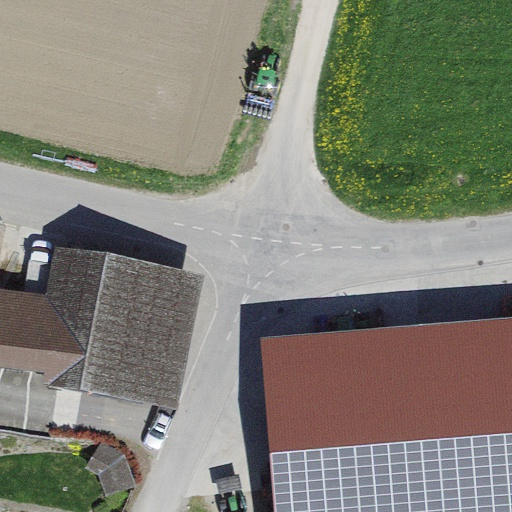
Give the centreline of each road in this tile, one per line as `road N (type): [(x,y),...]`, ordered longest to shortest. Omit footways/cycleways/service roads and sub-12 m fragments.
road 1 (track): [(148,511),(262,243),(319,0)]
road 2 (unclassified): [(511,234),(372,246),(262,243),(0,189)]
